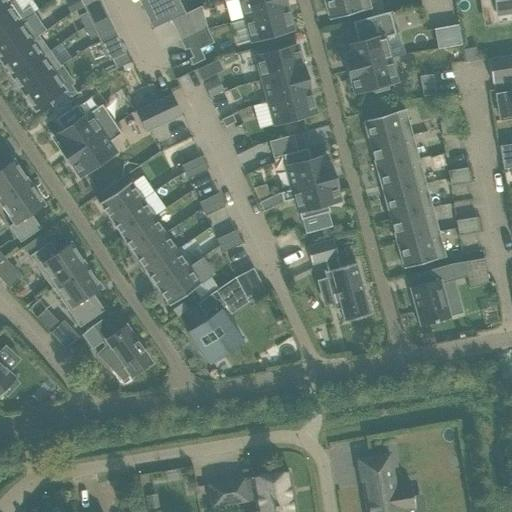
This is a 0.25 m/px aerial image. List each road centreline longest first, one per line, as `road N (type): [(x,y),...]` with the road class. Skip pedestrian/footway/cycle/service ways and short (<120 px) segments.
road 1 (residential): [(6,511),(47,482),(286,441),(305,446),(322,464),(330,511)]
road 2 (residential): [(304,0),(404,362)]
road 3 (residential): [(193,393),(0,108)]
road 4 (residential): [(193,393),(404,362)]
road 5 (residential): [(0,425),(193,393)]
